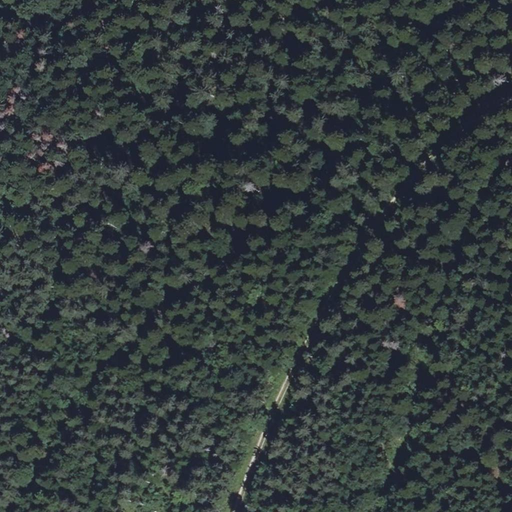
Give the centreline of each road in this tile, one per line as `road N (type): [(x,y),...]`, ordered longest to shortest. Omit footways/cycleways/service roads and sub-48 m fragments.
road 1 (track): [(511,66),(415,103),(359,140),(146,323),(98,372),(11,511)]
road 2 (track): [(237,511),(285,385),(376,214),(456,128),(511,96)]
road 3 (track): [(511,172),(440,308),(434,368),(384,511)]
